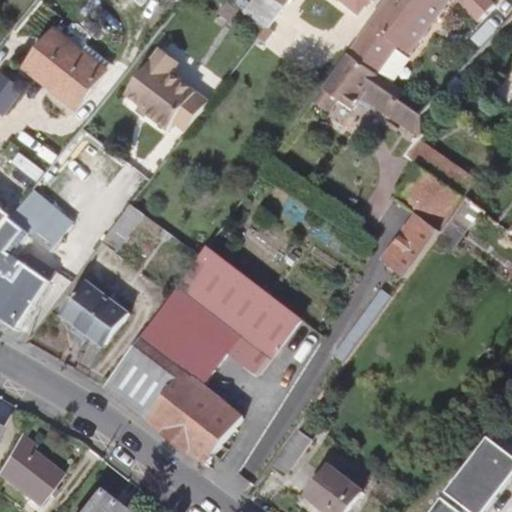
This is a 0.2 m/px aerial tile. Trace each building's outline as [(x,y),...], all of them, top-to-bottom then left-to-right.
[(234,0),(231,3),(246,13),(253,4),(247,0),(234,0)] [(246,13),(270,28),(286,8),(292,0),(256,0),(253,4),(246,13)] [(374,0),(375,1),(375,0),(342,0),(362,15),(372,0),(374,0)] [(394,0),(352,55),(385,79),(405,51),(413,56),(456,0),(459,0),(482,21),(498,4),(494,0),(394,0)] [(58,30),(34,60),(66,85),(59,94),(79,110),(110,71),(58,30)] [(177,124),(189,133),(212,103),(175,75),(184,64),(167,51),(131,95),(154,113),(152,116),(172,131),(177,124)] [(385,79),(352,55),(351,55),(333,77),(316,101),(327,110),(337,97),(355,111),(364,98),(389,116),(417,137),(428,109),(385,79)] [(66,85),(34,60),(27,69),(59,94),(66,85)] [(2,75),(0,78),(0,111),(5,116),(24,92),(2,75)] [(419,164),(467,196),(479,181),(422,140),(411,158),(419,164)] [(455,216),(469,198),(467,196),(419,164),(398,199),(421,217),(388,262),(410,279),(436,242),(455,216)] [(0,318),(20,332),(59,274),(34,256),(28,265),(11,253),(27,234),(54,254),(75,226),(33,195),(26,204),(15,218),(0,206),(0,318)] [(147,217),(132,206),(109,238),(123,249),(147,217)] [(472,229),(455,216),(436,242),(453,255),(472,229)] [(302,320),(209,248),(203,257),(180,289),(242,336),(231,353),(262,377),(302,320)] [(92,283),(66,317),(106,349),(132,314),(92,283)] [(361,324),(337,358),(343,363),(394,295),(387,288),(361,324)] [(205,387),(231,353),(242,336),(180,289),(108,389),(208,467),(245,419),(205,387)] [(287,477),(314,440),(299,430),(273,466),(287,477)] [(22,435),(0,472),(40,507),(64,476),(31,450),(34,444),(22,435)] [(511,450),(493,435),(450,491),(476,511),(489,511),(511,483),(511,450)] [(330,466),(309,496),(329,511),(347,511),(363,492),(330,466)] [(123,511),(97,491),(81,511),(123,511)] [(469,511),(447,495),(434,511),(469,511)]
